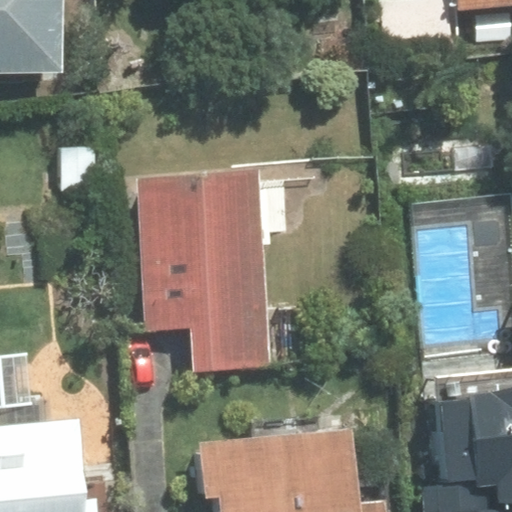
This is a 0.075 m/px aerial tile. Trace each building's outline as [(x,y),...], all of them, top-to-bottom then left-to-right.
[(34,0),(0,0),(0,77),(36,77),(34,0)] [(511,0),(428,0),(429,14),(511,7),(511,0)] [(83,144),(46,141),(43,196),(80,198),(83,144)] [(238,172),(116,183),(130,331),(173,328),(177,374),(255,367),(238,172)] [(511,511),(511,388),(458,393),(467,491),(408,496),(409,511),(511,511)] [(49,511),(42,422),(0,425),(0,511),(49,511)] [(330,429),(180,442),(185,496),(196,495),(197,511),(365,511),(365,501),(337,504),(330,429)]
